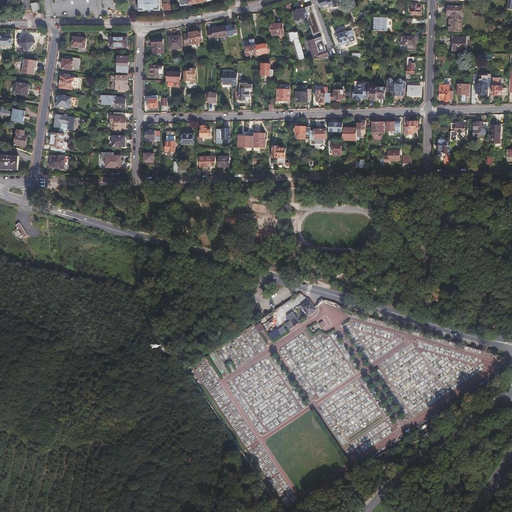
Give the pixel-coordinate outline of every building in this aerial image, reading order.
[(161,11),(160,0),(139,0),(139,11),(145,11),(155,10),(154,11),(161,11)] [(317,0),(321,10),(333,6),(334,7),(339,6),(337,0),(317,0)] [(420,6),(420,0),(412,0),(412,4),(407,4),(407,15),(422,15),(422,9),(421,9),(421,6),(420,6)] [(307,42),(313,59),(318,59),(329,59),(328,56),(329,55),(327,49),(326,50),(322,36),(318,38),(317,33),(321,31),(311,4),(305,7),(308,17),(307,18),(315,39),(307,42)] [(463,31),(463,7),(448,6),(448,15),(450,15),(449,31),(463,31)] [(304,8),(293,12),(295,22),(307,18),(304,8)] [(385,22),(385,18),(382,18),(374,18),(373,32),(380,32),(380,31),(386,31),(387,22),(385,22)] [(285,38),(283,24),(276,25),(271,25),(273,36),(281,35),(281,38),(285,38)] [(216,29),(208,31),(210,41),(215,40),(214,39),(228,36),(226,26),(216,28),(216,29)] [(295,46),(298,60),(305,60),(298,32),(294,33),(294,30),(288,31),(290,41),(294,41),(296,46),(295,46)] [(351,30),(346,33),(346,32),(335,36),(339,47),(350,44),(349,42),(354,40),(353,36),(351,30)] [(198,32),(184,36),(185,47),(191,46),(192,50),(201,48),(200,42),(203,41),(201,34),(199,34),(198,32)] [(35,42),(26,34),(18,43),(20,44),(20,47),(23,47),(25,49),(25,51),(29,52),(30,48),(35,42)] [(183,49),(182,35),(168,36),(169,50),(183,49)] [(12,45),(12,38),(2,38),(2,36),(0,36),(0,48),(1,49),(2,45),(12,45)] [(417,37),(400,36),(399,52),(414,52),(415,42),(417,42),(417,37)] [(85,49),(87,39),(73,37),(72,47),(85,49)] [(126,48),(126,37),(110,37),(110,48),(126,48)] [(467,50),(468,37),(453,37),(453,50),(467,50)] [(164,54),(162,39),(152,40),(153,55),(164,54)] [(258,54),(256,46),(252,46),(251,42),(246,43),(247,48),(246,48),(249,59),(253,58),(252,55),(258,54)] [(258,45),(256,46),(258,54),(259,56),(262,55),(265,54),(265,57),(270,55),(268,45),(262,46),(262,44),(261,43),(258,44),(258,45)] [(79,68),(80,58),(66,57),(65,60),(63,60),(61,60),(61,61),(61,63),(63,63),(63,69),(73,70),(73,68),(79,68)] [(128,57),(118,57),(118,62),(118,66),(119,66),(127,67),(128,67),(128,65),(129,65),(129,62),(128,61),(128,57)] [(413,58),(407,58),(406,78),(411,78),(411,77),(414,77),(415,64),(413,64),(413,58)] [(35,74),(36,61),(24,60),(23,72),(35,74)] [(264,64),(262,64),(261,75),(270,75),(270,76),(272,77),(273,76),(273,70),(270,69),(270,64),(266,64),(266,63),(264,63),(264,64)] [(162,74),(162,69),(163,67),(151,66),(151,71),(152,71),(152,75),(159,76),(159,74),(162,74)] [(186,82),(187,83),(189,83),(190,83),(190,81),(191,81),(191,79),(195,79),(195,70),(190,70),(190,73),(185,73),(185,81),(186,81),(186,82)] [(237,85),(238,72),(234,72),(234,73),(230,73),(228,71),(222,71),(221,79),(223,80),(223,83),(237,85)] [(182,73),(166,72),(166,82),(173,82),(174,82),(175,83),(174,87),(181,87),(182,73)] [(491,88),(491,86),(491,78),(491,74),(473,74),(472,85),(476,84),(476,93),(478,93),(488,94),(488,88),(491,88)] [(69,77),(66,77),(61,76),(59,88),(73,90),(75,78),(69,77)] [(127,86),(127,76),(117,76),(116,90),(119,90),(119,91),(123,91),(123,90),(127,90),(129,89),(129,87),(128,87),(127,86)] [(491,78),(491,86),(494,87),(493,95),(498,95),(498,94),(503,94),(503,86),(499,86),(499,78),(491,78)] [(387,82),(387,94),(389,94),(389,93),(391,93),(391,96),(400,96),(400,94),(402,94),(402,91),(403,91),(404,82),(401,80),(398,83),(398,87),(392,86),(392,82),(390,80),(387,82)] [(29,85),(19,83),(17,94),(28,96),(29,89),(30,89),(30,88),(31,87),(29,86),(29,85)] [(235,92),(235,100),(245,100),(249,100),(249,93),(248,93),(248,90),(250,90),(250,89),(252,89),(253,84),(248,84),(248,83),(240,83),(240,92),(235,92)] [(330,93),(330,100),(345,100),(345,93),(344,93),(343,86),(340,87),(340,83),(334,83),(334,87),(331,87),(330,93)] [(349,89),(349,102),(353,102),(354,99),(361,100),(361,99),(368,99),(369,83),(359,83),(358,91),(353,91),(353,89),(349,89)] [(470,85),(458,84),(458,94),(461,95),(460,96),(461,96),(461,100),(466,101),(467,96),(470,96),(470,85)] [(369,100),(377,100),(377,98),(378,87),(378,86),(370,85),(370,89),(369,89),(369,100)] [(450,100),(453,100),(454,91),(451,91),(451,86),(441,85),(441,99),(445,100),(450,101),(450,100)] [(277,102),(289,103),(290,87),(284,87),(284,90),(278,89),(277,102)] [(297,87),(296,102),(311,103),(312,90),(303,89),(304,87),(297,87)] [(325,103),(330,103),(330,100),(330,93),(327,93),(327,88),(315,87),(315,94),(317,94),(316,103),(319,103),(320,104),(324,105),(324,103),(325,103)] [(378,87),(377,98),(385,98),(386,87),(378,87)] [(408,96),(415,96),(420,96),(420,92),(421,87),(412,87),(412,88),(408,88),(408,96)] [(209,94),(208,102),(217,103),(217,93),(209,93),(209,94)] [(71,109),(72,97),(59,95),(58,97),(57,98),(57,100),(58,101),(57,107),(71,109)] [(122,97),(116,97),(116,96),(100,96),(101,100),(102,100),(102,105),(112,105),(112,108),(125,108),(126,99),(122,99),(122,97)] [(158,108),(158,96),(150,96),(151,100),(148,100),(148,108),(158,108)] [(8,110),(2,109),(1,115),(13,116),(12,123),(24,124),(25,112),(13,110),(13,114),(7,114),(8,110)] [(111,133),(121,133),(121,129),(126,129),(126,118),(123,118),(124,113),(115,113),(115,116),(111,116),(111,133)] [(76,122),(76,117),(56,114),(54,127),(62,128),(62,125),(68,126),(68,129),(74,130),(75,122),(76,122)] [(409,121),(409,116),(404,117),(404,130),(408,130),(408,134),(413,134),(413,130),(418,130),(418,121),(409,121)] [(385,136),(385,121),(384,121),(384,123),(372,123),(373,133),(380,132),(380,136),(385,136)] [(329,131),(343,132),(343,128),(343,122),(329,122),(329,131)] [(395,122),(386,122),(386,131),(394,131),(394,129),(395,122)] [(468,122),(458,122),(458,124),(454,124),(453,129),(458,129),(458,132),(454,132),(454,142),(455,140),(462,140),(459,137),(461,135),(459,132),(463,130),(466,133),(463,134),(469,141),(468,122)] [(365,123),(357,123),(357,128),(357,136),(360,136),(360,131),(365,131),(365,123)] [(489,132),(490,123),(474,123),(474,137),(482,137),(482,135),(485,135),(485,132),(489,132)] [(198,135),(198,142),(202,142),(202,137),(210,137),(210,130),(207,130),(207,127),(205,127),(205,126),(201,126),(201,135),(198,135)] [(501,127),(492,126),(492,143),(500,143),(501,127)] [(231,138),(230,127),(222,127),(222,128),(223,137),(223,139),(231,138)] [(310,130),(310,127),(296,127),(296,133),(298,133),(298,138),(310,138),(310,137),(310,130)] [(357,128),(343,128),(343,132),(343,140),(357,140),(357,136),(357,128)] [(314,131),(310,130),(310,137),(314,137),(314,138),(326,138),(326,129),(314,130),(314,131)] [(15,146),(21,147),(21,149),(24,149),(24,147),(27,148),(27,144),(29,144),(29,141),(27,141),(28,136),(25,136),(25,131),(17,130),(15,146)] [(155,140),(160,140),(161,131),(146,131),(146,141),(155,141),(155,140)] [(166,152),(175,152),(176,132),(166,132),(166,152)] [(51,146),(56,147),(55,149),(58,149),(63,150),(65,135),(53,133),(51,146)] [(194,144),(195,134),(183,134),(183,144),(194,144)] [(265,134),(254,134),(254,148),(266,149),(266,140),(265,140),(265,134)] [(238,147),(253,148),(253,137),(249,137),(249,136),(247,136),(246,137),(238,137),(238,147)] [(121,148),(120,147),(125,147),(126,137),(114,137),(113,146),(116,146),(116,148),(121,148)] [(451,155),(451,146),(449,146),(449,143),(450,142),(450,140),(449,139),(448,140),(447,141),(440,141),(439,153),(443,153),(443,156),(446,156),(446,153),(448,153),(448,155),(451,155)] [(333,155),(343,155),(343,144),(338,144),(337,142),(335,142),(334,143),(333,143),(333,141),(329,141),(328,150),(333,150),(333,155)] [(284,162),(285,149),(278,149),(278,147),(273,147),(273,158),(278,158),(278,162),(284,162)] [(384,159),(384,163),(388,163),(388,161),(399,160),(399,154),(400,154),(400,151),(389,151),(389,155),(384,155),(384,159)] [(121,168),(121,157),(113,157),(113,156),(114,156),(114,153),(100,152),(99,162),(103,162),(103,167),(121,168)] [(154,168),(154,154),(144,153),(144,162),(147,162),(146,168),(154,168)] [(0,155),(0,169),(19,170),(19,157),(0,155)] [(403,155),(403,164),(412,164),(412,155),(403,155)] [(52,157),(50,167),(67,169),(68,160),(70,160),(71,157),(59,156),(59,158),(52,157)] [(211,163),(216,163),(216,157),(200,157),(200,167),(211,167),(211,163)] [(219,166),(230,166),(230,157),(219,157),(219,166)] [(305,301),(299,297),(295,301),(301,305),(297,309),(303,318),(305,317),(306,318),(310,314),(309,313),(311,311),(305,301)] [(344,311),(334,305),(333,309),(342,314),(344,311)] [(254,318),(246,310),(242,314),(250,322),(254,318)] [(284,333),(297,324),(288,314),(282,318),(286,324),(280,327),(284,333)] [(280,329),(270,316),(267,318),(276,332),(280,329)] [(265,322),(263,319),(254,326),(260,333),(262,331),(259,326),(265,322)]
